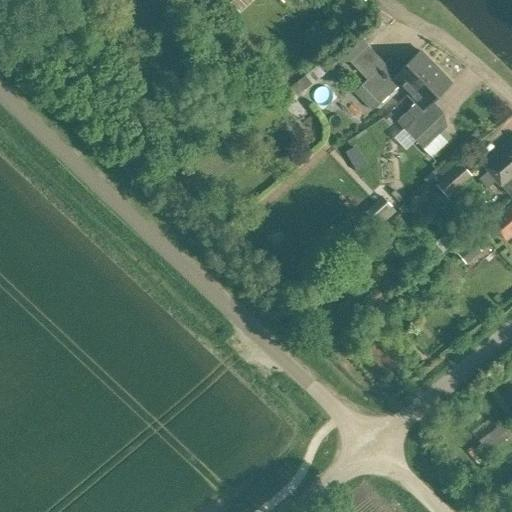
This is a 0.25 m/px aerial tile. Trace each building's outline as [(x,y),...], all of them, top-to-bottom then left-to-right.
[(221,0),(236,16),(253,0),(221,0)] [(357,36),(332,60),(335,64),(349,63),(367,46),(357,36)] [(349,63),(357,72),(366,81),(361,86),(353,93),(372,113),(390,96),(398,87),(407,96),(435,68),(420,52),(395,76),(384,64),(367,46),(349,63)] [(332,61),(300,85),(308,95),(339,70),(332,61)] [(435,68),(407,96),(415,105),(406,113),(396,123),(431,159),(447,143),(439,135),(446,129),(426,108),(451,84),(435,68)] [(511,139),(483,165),(489,172),(483,177),(490,185),(496,180),(509,195),(511,192),(511,139)] [(352,147),(344,152),(349,161),(357,157),(352,147)] [(447,196),(471,174),(461,164),(437,185),(447,196)] [(384,200),(366,215),(380,230),(396,214),(384,200)] [(511,237),(511,204),(490,223),(506,242),(511,237)] [(458,256),(466,265),(481,252),(473,243),(458,256)] [(376,290),(364,299),(372,309),(383,300),(376,290)] [(475,430),(480,437),(502,424),(497,416),(475,430)] [(502,424),(480,441),(488,453),(504,441),(501,437),(507,432),(502,424)]
